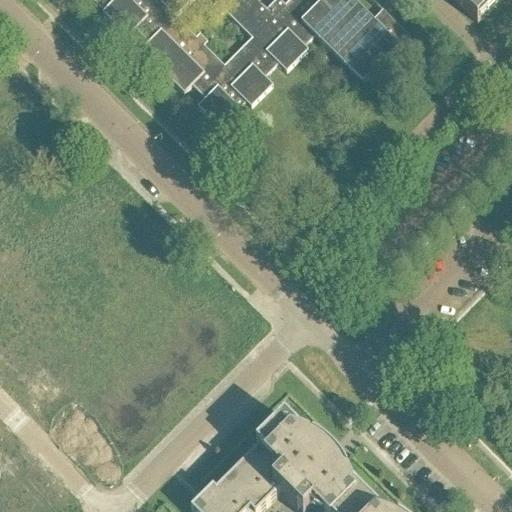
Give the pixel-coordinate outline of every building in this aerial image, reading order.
[(141,56),(185,99),(193,91),(206,105),(198,113),(220,135),(247,108),(252,113),(274,91),(266,83),(279,70),(287,78),(309,56),(305,52),(315,42),(364,91),(400,54),(400,53),(411,43),(383,16),(372,27),(352,7),(359,0),(296,0),(286,11),(279,4),(267,15),(252,0),(121,0),(103,18),(128,43),(136,35),(149,48),(141,56)] [(449,0),(478,28),(505,0),(449,0)] [(0,175),(47,130),(24,106),(0,129),(0,175)] [(133,186),(119,199),(131,212),(145,200),(133,186)] [(119,201),(0,314),(0,318),(10,329),(0,337),(0,352),(41,394),(59,377),(23,339),(121,245),(131,255),(152,235),(119,201)] [(143,262),(153,275),(178,256),(167,243),(143,262)] [(132,280),(142,289),(151,279),(142,270),(132,280)] [(114,430),(128,444),(245,329),(221,304),(102,420),(63,382),(46,399),(95,449),(114,430)] [(373,511),(352,490),(350,486),(348,480),(345,477),(344,474),(342,471),(339,467),(336,464),(332,460),(328,456),(322,452),(320,451),(316,448),(313,447),(305,443),(285,423),(257,451),(260,455),(217,498),(213,494),(195,511),(267,511),(280,499),(293,511),(313,511),(315,510),(317,511),(373,511)] [(38,511),(26,499),(13,511),(38,511)]
